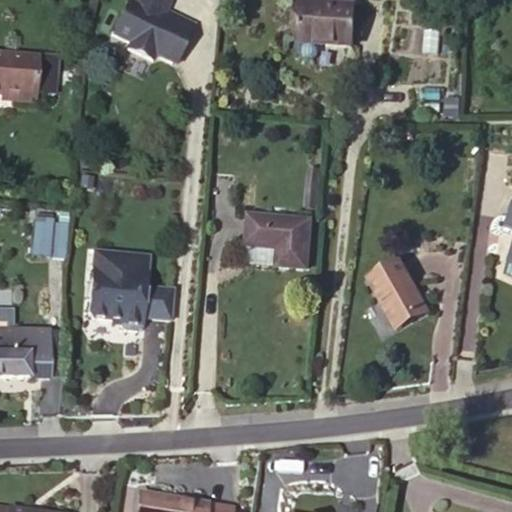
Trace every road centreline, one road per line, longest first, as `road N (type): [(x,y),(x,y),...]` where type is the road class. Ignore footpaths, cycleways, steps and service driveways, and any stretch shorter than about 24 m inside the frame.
road 1 (unclassified): [(0,447),(207,435),(511,388)]
road 2 (unknown): [(207,47),(176,437)]
road 3 (unknown): [(435,404),(483,126)]
